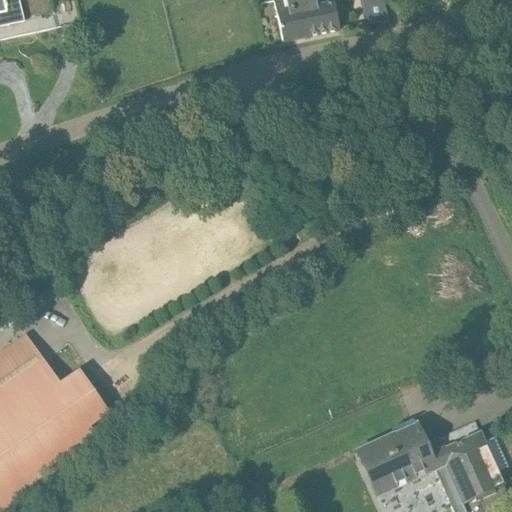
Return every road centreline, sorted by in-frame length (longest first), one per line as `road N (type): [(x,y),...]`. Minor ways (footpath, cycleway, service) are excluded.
road 1 (unclassified): [(0,156),(218,76),(352,47),(491,0)]
road 2 (track): [(511,292),(428,172),(405,120),(218,76)]
road 3 (track): [(428,172),(105,363)]
